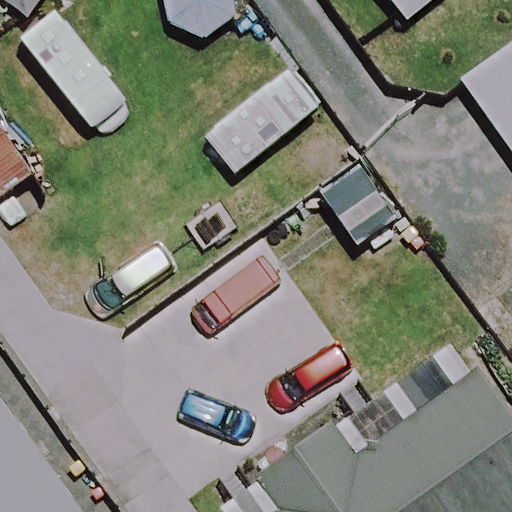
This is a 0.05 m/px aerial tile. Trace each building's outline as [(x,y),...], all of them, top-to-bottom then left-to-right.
[(433,0),(382,0),(402,25),(433,0)] [(511,45),(458,84),(511,161),(511,45)] [(407,277),(309,133),(203,205),(301,349),(407,277)] [(511,511),(511,441),(473,386),(347,473),(324,440),(263,483),(283,511),(511,511)] [(0,511),(79,511),(0,399),(0,511)]
